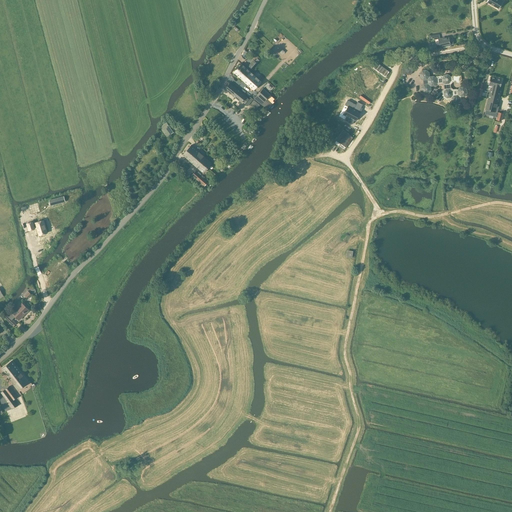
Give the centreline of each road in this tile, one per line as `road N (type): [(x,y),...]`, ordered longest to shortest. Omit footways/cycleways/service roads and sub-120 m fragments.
road 1 (track): [(30,511),(104,450),(178,414),(197,378),(167,309),(176,276),(283,169),(318,154),(344,154),(368,122)]
road 2 (unclassified): [(0,359),(157,184),(219,90),(264,0)]
road 3 (track): [(330,511),(358,428),(344,357),(368,222),(401,210),(428,217),(511,205)]
